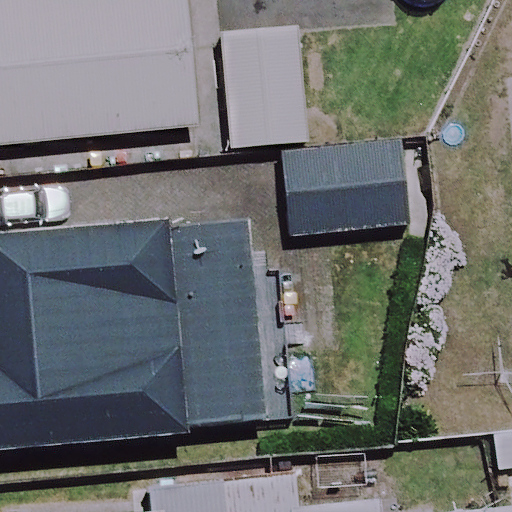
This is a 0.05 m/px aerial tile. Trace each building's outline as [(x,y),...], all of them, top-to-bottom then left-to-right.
[(0,0),(0,149),(197,130),(184,0),(0,0)] [(300,37),(230,38),(233,150),(302,148),(300,37)] [(423,227),(417,150),(289,161),(295,238),(423,227)] [(0,453),(272,430),(253,215),(0,236),(0,453)] [(296,511),(295,480),(216,485),(217,511),(296,511)] [(217,511),(216,485),(77,494),(78,511),(217,511)]
